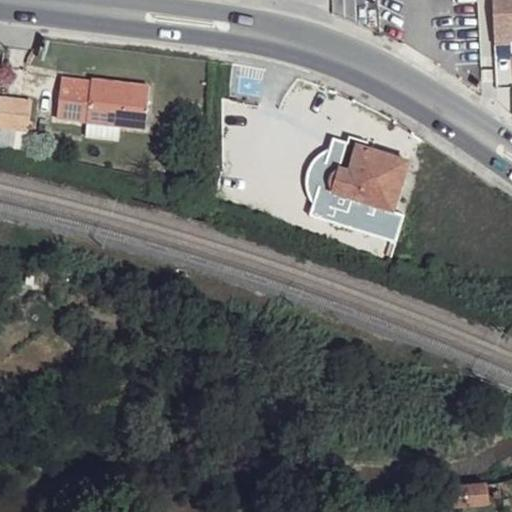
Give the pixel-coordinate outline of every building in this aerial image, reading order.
[(511,0),(489,0),(491,19),(494,20),(511,18),(511,0)] [(85,81),(56,77),(51,119),(82,123),(85,81)] [(145,84),(87,78),(85,81),(82,123),(139,129),(145,84)] [(32,105),(0,100),(0,129),(27,133),(32,105)] [(331,140),(327,151),(343,155),(346,144),(331,140)] [(407,162),(346,144),(343,155),(327,151),(326,151),(325,152),(324,152),(323,153),(322,153),(321,153),(321,154),(320,154),(320,155),(319,155),(319,156),(318,156),(317,157),(316,158),(315,159),(315,160),(314,160),(314,161),(313,161),(312,162),(312,163),(311,164),(310,165),(310,166),(309,167),(309,168),(308,168),(308,169),(308,170),(307,171),(307,172),(307,173),(306,174),(306,175),(306,176),(306,177),(306,178),(306,179),(305,179),(305,180),(305,181),(305,182),(305,183),(305,184),(305,185),(305,186),(305,187),(305,188),(305,189),(306,190),(306,191),(306,192),(306,193),(306,194),(307,194),(307,195),(307,196),(308,197),(308,198),(309,199),(309,200),(310,200),(310,201),(310,202),(310,203),(311,203),(311,204),(312,204),(312,205),(309,217),(397,242),(405,213),(393,211),(407,162)] [(446,496),(447,507),(490,503),(488,484),(446,488),(446,496)]
